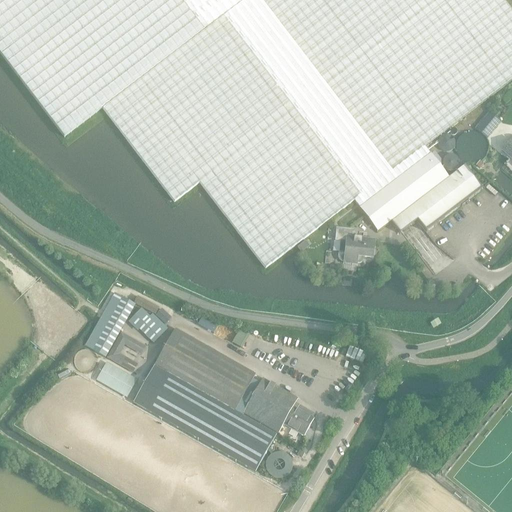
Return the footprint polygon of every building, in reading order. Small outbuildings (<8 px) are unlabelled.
[(0,0),(0,53),(8,64),(65,138),(102,109),(101,108),(221,16),(242,0),(0,0)] [(242,0),(221,16),(101,108),(102,109),(174,203),(199,184),(265,269),(354,201),(378,232),(385,227),(390,223),(400,236),(417,222),(426,234),(446,219),(482,191),(464,167),(448,179),(425,148),(511,80),(511,12),(502,0),(242,0)] [(488,113),(475,129),(487,140),(501,123),(488,113)] [(487,149),(487,148),(487,145),(486,142),(484,139),(482,136),(479,134),(475,132),(472,131),(469,131),(465,132),(462,133),(460,135),(457,137),(455,140),(454,143),(453,146),(453,149),(453,152),(454,156),(456,158),(458,161),(461,163),(464,164),(467,165),(471,165),(474,165),(476,164),(480,162),(482,160),(484,158),(485,155),(486,152),(487,149)] [(511,141),(502,152),(511,160),(511,141)] [(347,242),(345,255),(339,255),(338,257),(338,258),(339,260),(340,261),(341,262),(343,262),(344,262),(344,263),(356,265),(356,263),(358,264),(359,264),(361,263),(362,262),(363,261),(363,259),(363,258),(372,259),(374,241),(354,239),(355,231),(337,229),(335,241),(347,242)] [(105,358),(135,305),(123,298),(93,351),(105,358)] [(134,303),(156,314),(158,310),(136,299),(134,303)] [(167,329),(152,315),(150,317),(141,309),(129,321),(153,343),(167,329)] [(168,321),(161,314),(157,317),(164,325),(168,321)] [(202,318),(199,324),(215,333),(218,327),(202,318)] [(243,349),(251,333),(241,328),(233,344),(243,349)] [(154,366),(133,403),(255,473),(276,436),(241,416),(243,414),(235,410),(255,375),(175,329),(154,366)] [(137,367),(124,359),(117,355),(123,343),(141,354),(145,347),(121,334),(107,358),(133,373),(137,367)] [(350,348),(347,358),(360,361),(362,351),(350,348)] [(97,381),(129,397),(132,392),(137,394),(143,381),(106,363),(97,381)] [(70,375),(67,370),(56,376),(59,381),(70,375)] [(283,425),(293,408),(298,399),(262,379),(243,414),(278,434),(283,425)] [(304,437),(314,419),(305,414),(307,411),(301,407),(299,411),(293,408),(283,425),(304,437)]
